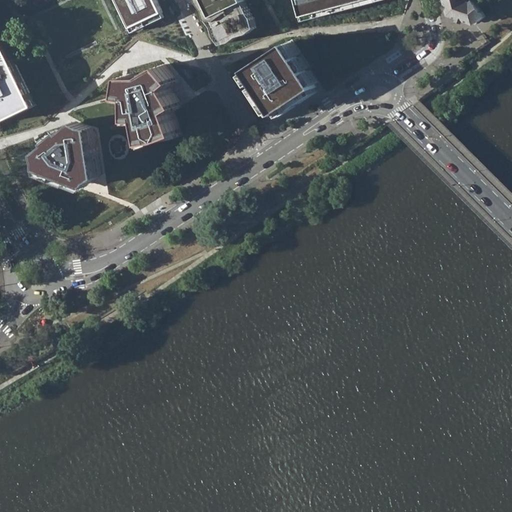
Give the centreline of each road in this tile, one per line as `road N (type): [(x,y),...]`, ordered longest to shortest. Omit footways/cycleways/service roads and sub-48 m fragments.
road 1 (tertiary): [(54,278),(108,265),(334,113),(379,96)]
road 2 (tertiary): [(379,96),(511,221)]
road 3 (residential): [(426,0),(431,49),(379,96)]
